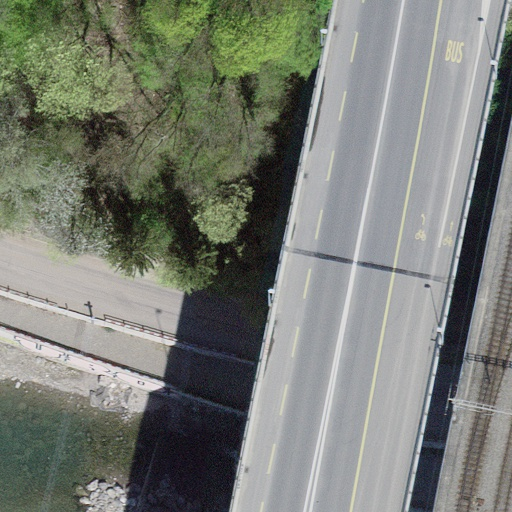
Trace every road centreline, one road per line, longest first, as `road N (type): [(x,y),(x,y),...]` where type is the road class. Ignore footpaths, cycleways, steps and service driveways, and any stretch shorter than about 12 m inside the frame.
road 1 (primary): [(316,511),(422,0)]
road 2 (unclassified): [(220,322),(511,362)]
road 3 (unclassified): [(220,322),(0,263)]
